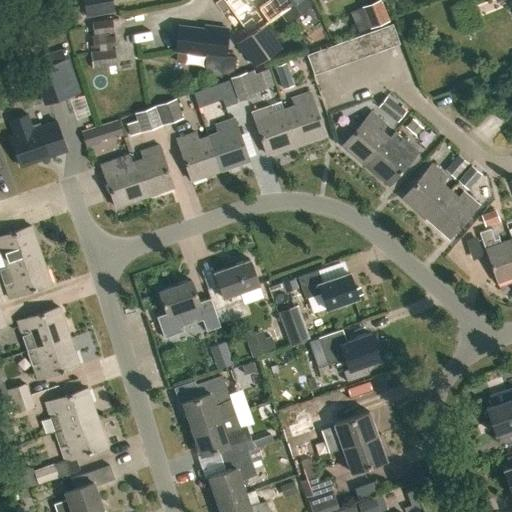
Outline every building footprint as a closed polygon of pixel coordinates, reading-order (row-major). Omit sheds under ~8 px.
[(81,0),(85,16),(114,11),(111,0),(81,0)] [(268,19),(280,11),(284,16),(288,17),(297,10),(301,11),(308,5),(308,6),(311,3),(308,0),(266,0),(258,6),(268,19)] [(378,0),(365,6),(373,26),(388,20),(379,0),(378,0)] [(111,17),(90,19),(94,51),(89,51),(91,68),(97,67),(98,75),(118,72),(111,17)] [(280,47),(263,24),(238,42),(254,65),(280,47)] [(380,28),(387,48),(400,44),(393,24),(380,28)] [(176,50),(206,54),(203,74),(223,76),(223,72),(229,73),(235,70),(236,56),(224,54),(227,29),(205,26),(205,29),(179,27),(176,50)] [(380,28),(369,32),(377,52),(387,48),(380,28)] [(366,56),(377,52),(369,32),(359,36),(366,56)] [(356,60),(366,56),(359,36),(348,39),(356,60)] [(348,39),(337,43),(344,64),(356,60),(348,39)] [(125,42),(120,69),(135,72),(139,44),(125,42)] [(334,67),(344,64),(337,43),(326,47),(334,67)] [(326,47),(317,51),(324,71),(334,67),(326,47)] [(314,75),(324,71),(317,51),(307,54),(314,75)] [(276,67),(284,88),(292,85),(284,64),(276,67)] [(45,66),(34,70),(40,89),(52,85),(45,66)] [(254,74),(260,90),(273,85),(267,69),(254,74)] [(229,76),(236,96),(248,91),(241,71),(229,76)] [(214,82),(222,105),(237,100),(228,77),(214,82)] [(283,109),(294,142),(309,136),(310,139),(323,134),(308,92),(291,98),(293,105),(283,109)] [(405,109),(385,94),(377,105),(397,120),(405,109)] [(182,116),(175,96),(154,103),(161,123),(182,116)] [(133,111),(136,119),(125,123),(128,133),(159,123),(153,104),(133,111)] [(251,112),(266,155),(280,150),(279,147),(294,142),(283,109),(272,113),(270,105),(251,112)] [(357,152),(368,161),(390,137),(382,130),(387,124),(372,111),(343,144),(355,154),(357,152)] [(14,135),(9,137),(19,166),(66,150),(56,121),(33,129),(28,114),(9,121),(14,135)] [(207,136),(218,168),(233,163),(234,166),(248,161),(233,119),(215,125),(218,133),(207,136)] [(406,127),(416,136),(423,128),(413,119),(406,127)] [(81,133),(86,147),(122,135),(118,121),(81,133)] [(176,139),(191,181),(204,176),(204,174),(218,168),(207,136),(197,140),(194,132),(176,139)] [(378,174),(389,184),(418,151),(404,139),(399,145),(390,137),(368,161),(380,172),(378,174)] [(434,152),(442,163),(456,153),(449,143),(434,152)] [(132,163),(143,195),(158,190),(159,192),(173,187),(158,145),(140,152),(143,159),(132,163)] [(443,167),(454,177),(468,161),(457,152),(443,167)] [(101,165),(116,208),(130,203),(129,200),(143,195),(132,163),(130,154),(101,165)] [(457,178),(467,187),(480,172),(470,163),(457,178)] [(417,205),(428,215),(451,190),(442,182),(448,176),(433,164),(404,197),(415,207),(417,205)] [(438,227),(450,237),(479,204),(465,191),(459,197),(451,190),(428,215),(440,225),(438,227)] [(481,215),(486,227),(501,221),(496,209),(481,215)] [(0,237),(0,270),(39,257),(33,241),(36,240),(31,226),(0,237)] [(480,232),(498,283),(511,277),(511,238),(501,242),(499,238),(495,239),(491,228),(480,232)] [(0,270),(0,274),(9,299),(51,284),(46,270),(44,271),(39,257),(0,270)] [(219,285),(207,289),(219,323),(243,315),(238,301),(242,300),(239,291),(258,284),(250,260),(215,272),(219,285)] [(349,270),(322,280),(318,269),(298,277),(305,298),(321,292),(326,307),(358,295),(349,270)] [(297,286),(294,276),(280,280),(284,290),(297,286)] [(166,313),(156,316),(163,338),(184,331),(182,326),(202,319),(206,331),(220,326),(210,298),(198,302),(191,280),(158,292),(166,313)] [(309,338),(297,306),(279,312),(290,344),(309,338)] [(17,322),(27,350),(67,337),(62,322),(64,321),(59,307),(17,322)] [(317,337),(308,341),(317,368),(344,358),(347,368),(342,370),(346,382),(369,374),(366,363),(379,359),(370,333),(344,342),(340,330),(342,330),(342,329),(317,337)] [(27,350),(37,379),(79,365),(74,351),(72,352),(67,337),(27,350)] [(273,349),(269,337),(249,344),(253,356),(273,349)] [(228,355),(219,358),(222,367),(231,364),(228,355)] [(183,402),(192,429),(219,419),(215,407),(231,399),(222,375),(202,382),(206,394),(183,402)] [(7,391),(11,401),(15,414),(34,407),(26,385),(7,391)] [(109,387),(95,391),(102,414),(116,410),(109,387)] [(511,388),(506,391),(509,399),(486,407),(495,434),(511,427),(511,388)] [(56,433),(95,419),(90,404),(92,403),(87,389),(46,404),(56,433)] [(291,425),(310,418),(304,402),(278,412),(288,443),(296,440),(291,425)] [(333,423),(342,448),(377,435),(369,411),(333,423)] [(56,433),(66,461),(107,446),(102,433),(100,433),(95,419),(56,433)] [(224,447),(228,458),(248,451),(240,426),(224,430),(219,419),(192,429),(201,455),(224,447)] [(342,448),(350,472),(385,460),(377,435),(342,448)] [(296,449),(312,497),(335,489),(331,478),(318,482),(306,445),(296,449)] [(208,477),(217,503),(245,493),(241,481),(256,474),(248,451),(228,458),(231,469),(208,477)] [(511,495),(511,453),(506,456),(509,467),(502,469),(511,495)] [(65,460),(33,471),(38,484),(69,473),(65,460)] [(65,492),(71,511),(97,511),(103,510),(95,486),(114,479),(109,465),(70,479),(73,489),(65,492)] [(316,497),(321,510),(341,504),(337,490),(316,497)] [(269,511),(265,501),(249,505),(245,493),(217,503),(220,511),(269,511)] [(359,505),(361,511),(374,511),(370,500),(359,505)]
